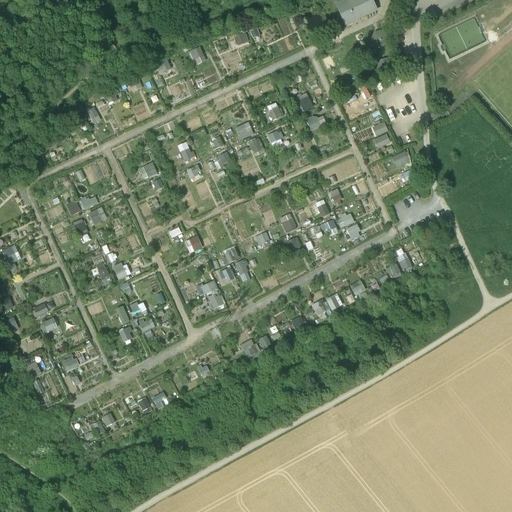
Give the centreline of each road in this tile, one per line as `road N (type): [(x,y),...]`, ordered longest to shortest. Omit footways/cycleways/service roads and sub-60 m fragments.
road 1 (track): [(135,511),(511,296)]
road 2 (track): [(289,0),(147,49),(0,174)]
